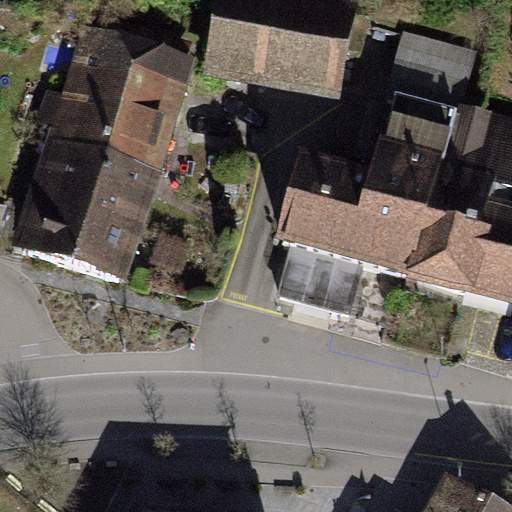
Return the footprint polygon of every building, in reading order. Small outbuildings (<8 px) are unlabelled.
[(368,12),(308,0),(224,0),(209,80),(349,108),(368,12)] [(200,56),(89,23),(54,141),(165,173),(200,56)] [(459,162),(425,288),(511,312),(511,120),(470,108),(459,162)] [(165,173),(54,141),(37,198),(149,231),(165,173)] [(425,288),(459,162),(393,147),(382,183),(308,166),(290,252),(425,288)] [(149,231),(37,198),(21,251),(133,285),(149,231)] [(506,511),(454,483),(436,511),(506,511)]
